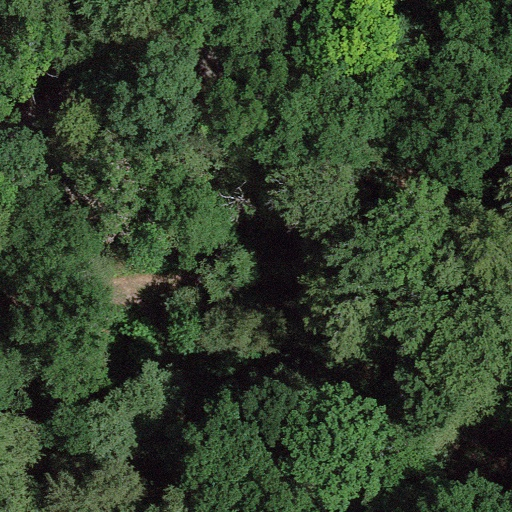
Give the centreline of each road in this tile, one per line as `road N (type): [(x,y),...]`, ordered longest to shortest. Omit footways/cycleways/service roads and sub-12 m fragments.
road 1 (track): [(0,305),(161,282),(511,318)]
road 2 (unclassified): [(388,0),(132,83),(34,124),(0,148)]
